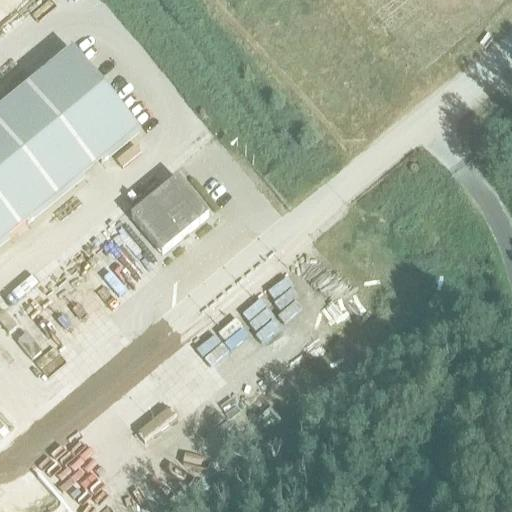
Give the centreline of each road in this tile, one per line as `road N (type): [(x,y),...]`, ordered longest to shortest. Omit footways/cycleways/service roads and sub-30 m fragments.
road 1 (track): [(0,478),(295,223)]
road 2 (unclassified): [(511,47),(295,223)]
road 3 (track): [(423,121),(483,198),(511,256)]
